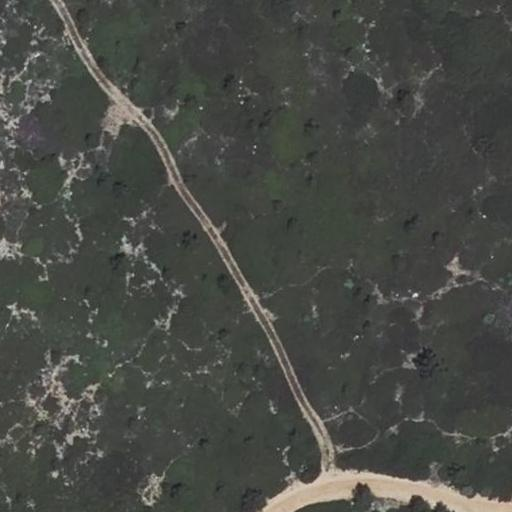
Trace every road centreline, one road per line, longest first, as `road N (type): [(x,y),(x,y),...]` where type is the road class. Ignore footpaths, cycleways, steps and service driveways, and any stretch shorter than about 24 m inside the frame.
road 1 (track): [(338,489),(316,425),(225,248),(157,134),(91,67),(56,0)]
road 2 (track): [(511,511),(385,487),(304,496),(279,511)]
